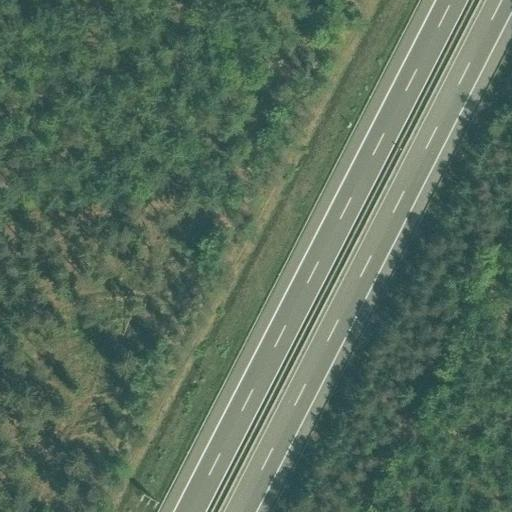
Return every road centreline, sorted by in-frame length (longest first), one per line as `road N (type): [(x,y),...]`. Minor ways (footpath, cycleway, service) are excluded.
road 1 (motorway): [(241,511),(503,0)]
road 2 (motorway): [(453,0),(192,511)]
